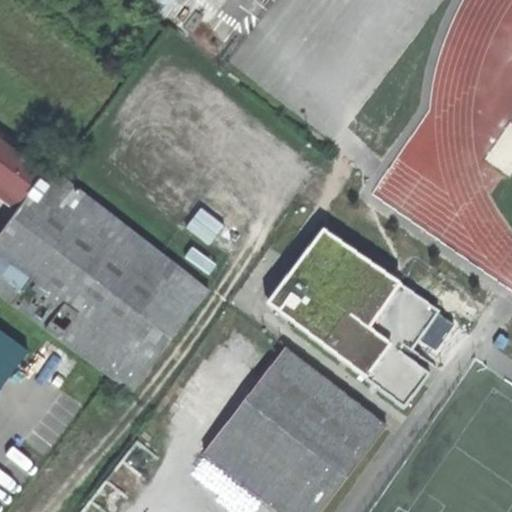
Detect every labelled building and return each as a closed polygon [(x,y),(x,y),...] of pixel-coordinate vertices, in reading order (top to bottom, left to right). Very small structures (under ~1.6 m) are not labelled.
[(144,0),(159,12),(168,0),(144,0)] [(0,291),(135,391),(212,288),(59,172),(0,126),(0,291)] [(323,230),(267,302),(404,407),(435,367),(412,350),(439,311),(323,230)] [(0,331),(0,394),(30,354),(0,331)] [(205,453),(280,511),(322,511),(391,424),(324,372),(295,349),(289,345),(205,453)]
